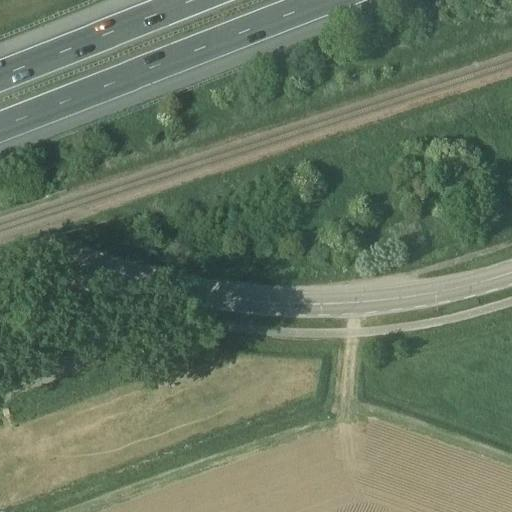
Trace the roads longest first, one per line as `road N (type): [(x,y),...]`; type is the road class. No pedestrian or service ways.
road 1 (secondary): [(133,282),(281,306),(369,304),(511,268)]
road 2 (motorway): [(0,127),(327,0)]
road 3 (motorway): [(196,0),(0,77)]
road 4 (unclassified): [(133,282),(105,341),(83,362),(0,394)]
road 5 (secondary): [(0,235),(133,282)]
